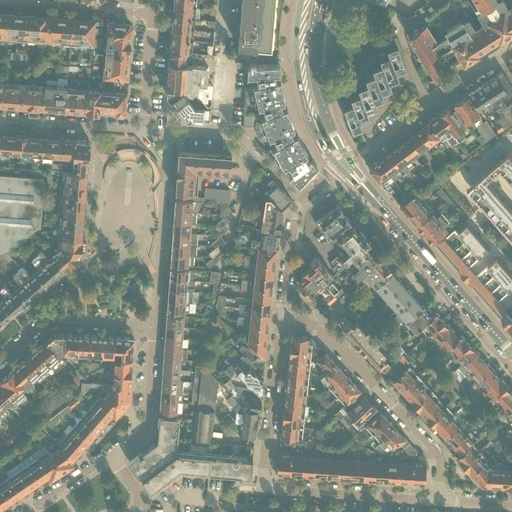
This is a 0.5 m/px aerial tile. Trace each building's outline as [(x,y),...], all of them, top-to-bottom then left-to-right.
[(174,0),(174,7),(195,8),(195,0),(174,0)] [(241,0),(237,46),(271,49),(274,0),(241,0)] [(362,0),(386,9),(389,0),(362,0)] [(408,36),(426,65),(436,59),(437,61),(439,59),(440,60),(456,50),(464,63),(476,55),(475,53),(498,38),(499,40),(505,37),(504,35),(509,32),(510,34),(511,32),(511,0),(474,0),(481,11),(477,13),(483,24),(474,29),(468,19),(463,23),(461,20),(445,31),(447,35),(436,43),(425,25),(408,36)] [(352,1),(351,8),(356,8),(356,10),(361,10),(360,11),(365,12),(365,13),(370,14),(369,15),(375,15),(376,8),(371,8),(371,7),(366,6),(367,5),(362,4),(362,3),(361,3),(357,2),(357,1),(352,1)] [(174,7),(173,18),(194,19),(195,8),(174,7)] [(5,39),(16,39),(18,15),(7,14),(5,39)] [(16,39),(27,40),(29,16),(18,15),(16,39)] [(27,40),(38,41),(40,17),(29,16),(27,40)] [(38,41),(48,42),(50,18),(40,17),(38,41)] [(48,42),(59,43),(61,19),(50,18),(48,42)] [(173,18),(172,29),(193,31),(194,19),(173,18)] [(59,43),(70,44),(72,20),(61,19),(59,43)] [(70,44),(81,45),(83,21),(72,20),(70,44)] [(81,45),(81,47),(85,47),(85,45),(90,45),(92,45),(94,21),(83,21),(81,45)] [(108,23),(107,34),(131,36),(132,27),(129,24),(108,23)] [(172,29),(171,40),(192,42),(193,31),(172,29)] [(107,34),(106,45),(130,47),(131,36),(107,34)] [(171,40),(170,51),(187,53),(191,53),(192,42),(171,40)] [(395,40),(392,41),(393,43),(385,46),(387,50),(395,73),(396,73),(406,69),(395,40)] [(106,45),(105,55),(129,57),(130,47),(106,45)] [(388,83),(389,83),(390,82),(399,79),(396,73),(395,73),(387,50),(385,51),(385,53),(378,55),(379,60),(388,83)] [(170,51),(169,63),(186,65),(187,53),(170,51)] [(26,53),(25,60),(36,61),(36,54),(26,53)] [(105,55),(104,66),(128,68),(129,57),(105,55)] [(436,59),(426,65),(425,66),(428,71),(428,72),(429,73),(430,73),(435,81),(440,78),(441,79),(444,77),(444,75),(446,74),(437,61),(436,59)] [(382,93),(383,92),(391,89),(389,83),(388,83),(379,60),(377,60),(378,62),(371,65),(372,69),(381,93),(382,93)] [(169,63),(166,95),(171,100),(173,98),(181,92),(190,85),(190,86),(208,108),(211,106),(211,100),(212,95),(213,84),(208,84),(210,67),(186,65),(169,63)] [(253,86),(256,97),(282,91),(280,80),(274,81),(273,74),(279,74),(279,64),(247,66),(247,76),(252,76),(253,80),(257,79),(258,85),(253,86)] [(128,68),(104,66),(103,76),(102,76),(102,78),(108,78),(108,81),(116,82),(116,83),(127,84),(128,68)] [(374,103),(375,102),(376,102),(384,99),(382,93),(381,93),(372,69),(370,70),(371,72),(363,75),(365,79),(374,103)] [(502,72),(480,86),(492,104),(493,104),(500,116),(498,117),(500,123),(503,128),(511,122),(511,103),(506,107),(501,99),(501,98),(508,93),(509,93),(511,90),(511,87),(502,72)] [(366,112),(367,112),(369,112),(377,109),(375,102),(374,103),(365,79),(363,80),(364,82),(356,85),(358,89),(366,112)] [(43,109),(54,110),(56,86),(56,84),(56,81),(45,80),(45,85),(43,109)] [(0,101),(0,105),(11,107),(12,83),(2,82),(0,101)] [(112,82),(112,88),(117,88),(121,88),(120,96),(116,95),(114,115),(122,116),(125,114),(127,89),(127,84),(116,83),(116,82),(112,82)] [(11,107),(21,108),(23,84),(12,83),(11,107)] [(21,108),(32,108),(34,84),(23,84),(21,108)] [(32,108),(43,109),(45,85),(34,84),(32,108)] [(56,86),(54,110),(65,111),(67,87),(67,85),(56,84),(56,86)] [(480,86),(468,94),(479,112),(480,112),(483,117),(486,116),(494,111),(490,105),(492,104),(480,86)] [(65,111),(76,112),(78,88),(67,87),(65,111)] [(76,112),(87,113),(88,89),(78,88),(76,112)] [(98,114),(114,115),(116,95),(120,96),(121,88),(112,88),(112,91),(100,90),(98,114)] [(87,113),(98,114),(100,90),(88,89),(87,113)] [(359,122),(360,122),(361,121),(370,118),(367,112),(366,112),(358,89),(356,90),(356,92),(349,95),(350,99),(359,122)] [(261,118),(265,128),(291,119),(287,108),(281,110),(279,103),(285,102),(282,91),(256,97),(259,112),(263,111),(265,116),(261,118)] [(176,101),(173,103),(184,117),(186,115),(187,117),(186,117),(186,118),(186,119),(186,120),(187,120),(187,121),(188,121),(189,121),(190,121),(190,120),(191,120),(191,119),(193,119),(193,121),(203,122),(210,122),(211,110),(194,108),(181,92),(173,98),(176,101)] [(452,104),(464,122),(467,126),(480,118),(478,115),(466,95),(452,104)] [(342,102),(341,102),(352,132),(353,132),(356,130),(361,128),(362,128),(361,124),(360,122),(359,122),(350,99),(348,99),(349,101),(342,104),(342,102)] [(438,114),(456,139),(457,140),(467,133),(469,131),(470,131),(467,126),(464,122),(452,104),(448,107),(438,114)] [(445,146),(446,147),(456,139),(438,114),(427,122),(445,146)] [(244,115),(243,126),(251,126),(252,116),(244,115)] [(273,148),(278,158),(302,145),(297,135),(292,138),(289,131),(295,129),(291,119),(265,128),(270,143),(274,141),(277,146),(273,148)] [(485,119),(475,125),(481,134),(477,137),(481,142),(485,139),(495,133),(485,119)] [(427,122),(417,130),(429,146),(433,143),(435,142),(440,149),(445,146),(427,122)] [(500,123),(494,127),(498,132),(503,128),(500,123)] [(417,130),(407,138),(425,161),(426,161),(427,162),(429,164),(433,161),(425,149),(429,146),(417,130)] [(0,139),(0,156),(9,157),(10,153),(11,136),(0,135),(0,139)] [(10,153),(20,154),(22,136),(17,136),(15,137),(11,136),(10,153)] [(20,154),(20,160),(30,161),(32,138),(27,138),(26,136),(22,136),(20,154)] [(32,138),(30,161),(41,162),(43,139),(32,138)] [(407,138),(397,145),(409,161),(413,158),(415,157),(421,165),(425,161),(407,138)] [(43,139),(41,162),(51,163),(52,157),(53,140),(43,139)] [(53,140),(52,157),(62,158),(64,139),(59,139),(58,140),(53,140)] [(64,139),(62,158),(73,158),(75,140),(64,139)] [(73,158),(72,170),(77,170),(76,172),(86,173),(86,171),(87,170),(90,144),(87,141),(75,140),(73,158)] [(302,145),(278,158),(286,171),(290,169),(293,174),(289,177),(299,187),(317,168),(311,160),(306,164),(302,158),(308,155),(302,145)] [(397,145),(387,153),(408,180),(413,177),(407,170),(413,165),(409,161),(397,145)] [(176,181),(176,184),(175,186),(176,186),(176,192),(175,192),(175,193),(194,194),(195,171),(230,174),(231,155),(230,156),(225,156),(225,155),(219,154),(219,155),(214,155),(214,154),(213,154),(213,155),(208,154),(208,153),(202,153),(202,154),(197,154),(197,153),(196,152),(196,153),(182,152),(180,152),(180,151),(179,151),(179,152),(178,152),(178,153),(179,153),(179,158),(178,158),(177,164),(178,164),(178,169),(177,169),(177,170),(178,170),(177,175),(176,175),(177,175),(177,181),(176,181)] [(493,167),(468,188),(477,198),(483,205),(485,207),(489,212),(489,211),(491,212),(504,201),(498,193),(488,182),(498,173),(501,171),(511,183),(511,154),(510,152),(493,167)] [(387,153),(376,161),(389,177),(392,181),(397,177),(398,177),(402,182),(406,182),(408,180),(387,153)] [(369,171),(383,186),(391,195),(394,192),(391,188),(385,180),(389,177),(376,161),(370,166),(369,171)] [(64,171),(63,183),(85,185),(86,180),(87,179),(87,174),(86,174),(86,173),(64,171)] [(0,174),(0,252),(16,247),(20,243),(38,227),(40,228),(40,225),(41,220),(43,191),(44,186),(44,181),(42,178),(0,174)] [(436,178),(432,182),(436,187),(441,184),(436,178)] [(265,189),(263,191),(281,209),(291,200),(271,179),(267,183),(272,189),(268,193),(265,189)] [(63,183),(62,194),(86,196),(86,191),(85,190),(85,185),(63,183)] [(174,210),(174,211),(196,212),(197,212),(201,202),(228,204),(229,190),(204,188),(204,198),(182,196),(182,200),(175,200),(174,200),(174,201),(175,201),(175,202),(174,202),(174,206),(175,206),(175,210),(174,210)] [(437,191),(446,202),(451,198),(442,188),(437,191)] [(281,209),(263,191),(259,221),(256,220),(255,227),(259,228),(257,238),(251,237),(250,245),(259,246),(259,247),(276,249),(282,210),(281,209)] [(408,200),(400,206),(409,216),(425,202),(421,197),(424,194),(420,191),(417,193),(408,200)] [(62,194),(62,204),(83,206),(84,201),(85,200),(86,196),(62,194)] [(451,198),(446,202),(454,210),(458,206),(451,198)] [(489,212),(511,238),(511,209),(504,201),(491,212),(489,211),(489,212)] [(417,225),(418,226),(434,213),(433,212),(434,212),(425,202),(409,216),(415,223),(416,222),(418,224),(417,225)] [(62,204),(61,215),(84,217),(84,212),(83,211),(83,206),(62,204)] [(323,234),(330,243),(332,241),(330,239),(341,230),(349,223),(349,219),(347,216),(344,216),(343,216),(341,214),(343,211),(337,204),(315,224),(321,230),(322,229),(325,232),(323,234)] [(219,214),(222,218),(223,219),(225,216),(232,211),(228,207),(219,214)] [(173,221),(173,222),(191,223),(195,223),(196,212),(174,211),(175,211),(174,216),(173,216),(173,220),(174,220),(174,221),(173,221)] [(418,226),(426,235),(446,217),(443,213),(438,217),(434,213),(418,226)] [(61,215),(60,226),(82,228),(82,223),(83,222),(84,217),(61,215)] [(223,219),(216,224),(220,229),(223,226),(229,221),(229,220),(225,216),(223,219)] [(446,217),(426,235),(433,244),(449,230),(445,225),(450,221),(446,217)] [(172,232),(190,234),(191,223),(173,222),(174,222),(174,223),(173,223),(172,227),(173,227),(173,232),(172,232)] [(439,243),(448,252),(473,230),(468,224),(458,232),(455,229),(446,237),(439,243)] [(60,226),(59,237),(82,239),(82,234),(81,232),(82,228),(60,226)] [(220,229),(214,234),(217,238),(220,236),(227,231),(223,226),(220,229)] [(330,261),(334,265),(365,237),(360,231),(357,233),(351,226),(343,233),(341,230),(330,239),(332,241),(330,243),(333,246),(340,240),(344,245),(337,251),(339,253),(330,261)] [(448,252),(456,261),(481,239),(473,230),(448,252)] [(42,231),(40,232),(51,245),(56,237),(47,235),(42,231)] [(197,234),(190,234),(172,232),(172,233),(173,233),(173,237),(172,237),(171,241),(172,241),(172,243),(171,243),(196,245),(197,234)] [(217,238),(211,244),(215,248),(217,246),(218,246),(224,240),(220,236),(217,238)] [(55,253),(53,255),(66,269),(68,267),(80,257),(81,254),(82,239),(59,237),(58,245),(55,248),(57,250),(57,251),(55,253)] [(331,267),(339,277),(374,247),(365,237),(334,265),(331,267)] [(464,271),(490,249),(481,239),(456,261),(464,271)] [(195,256),(196,245),(171,243),(172,243),(172,245),(171,245),(171,249),(172,249),(172,254),(171,254),(193,256),(195,256)] [(215,248),(208,253),(212,258),(215,256),(221,250),(218,246),(217,246),(215,248)] [(360,276),(378,260),(382,256),(374,247),(339,277),(348,286),(360,276)] [(244,255),(244,261),(275,264),(276,251),(255,249),(254,258),(251,257),(251,256),(244,255)] [(53,255),(48,259),(46,257),(47,257),(41,251),(36,255),(55,276),(59,273),(60,275),(66,269),(53,255)] [(7,252),(0,254),(0,259),(9,269),(16,263),(7,252)] [(193,256),(171,254),(172,254),(171,259),(170,259),(170,263),(171,263),(171,264),(170,264),(170,265),(171,265),(193,267),(193,256)] [(55,276),(36,255),(31,259),(39,267),(34,272),(45,285),(46,284),(48,284),(51,281),(50,280),(55,276)] [(212,258),(206,263),(209,268),(219,260),(218,260),(215,256),(212,258)] [(325,286),(332,293),(336,298),(342,293),(332,281),(329,284),(327,283),(329,281),(327,279),(331,275),(315,257),(308,263),(310,265),(308,267),(325,286)] [(474,282),(474,283),(480,289),(506,267),(497,257),(488,266),(478,274),(472,280),(474,282)] [(370,282),(374,286),(391,271),(385,264),(383,266),(378,260),(360,276),(368,285),(370,282)] [(478,260),(472,265),(478,272),(484,267),(478,260)] [(254,265),(253,274),(273,276),(275,264),(244,261),(243,265),(250,265),(250,264),(254,265)] [(45,285),(34,272),(29,276),(27,274),(28,273),(22,267),(18,271),(36,293),(40,289),(42,289),(45,287),(44,285),(45,285)] [(319,291),(325,286),(308,267),(302,273),(304,275),(297,281),(302,286),(300,288),(309,297),(314,292),(313,291),(316,288),(319,291)] [(480,289),(488,298),(511,277),(511,274),(506,267),(480,289)] [(169,279),(187,280),(189,280),(191,280),(193,279),(193,278),(194,278),(194,277),(194,276),(194,275),(194,274),(194,273),(193,272),(193,271),(192,271),(190,270),(187,269),(171,268),(170,268),(169,269),(170,269),(170,270),(169,270),(169,274),(170,274),(170,279),(169,279)] [(36,293),(18,271),(13,276),(18,282),(19,282),(20,284),(16,288),(27,301),(28,300),(29,301),(32,298),(31,297),(36,293)] [(211,271),(209,281),(214,282),(218,283),(220,273),(221,272),(211,271)] [(375,286),(386,299),(403,284),(391,271),(374,286),(374,287),(375,286)] [(242,280),(241,285),(272,289),(273,276),(253,274),(252,282),(248,282),(249,281),(242,280)] [(511,277),(488,298),(497,308),(511,294),(511,277)] [(168,289),(168,290),(186,291),(193,292),(194,292),(194,281),(187,280),(169,279),(170,279),(169,284),(168,284),(168,288),(169,288),(169,290),(168,289)] [(25,302),(27,301),(16,288),(11,292),(8,290),(9,289),(4,284),(0,287),(0,290),(6,297),(17,310),(22,306),(23,306),(26,303),(25,302)] [(403,284),(386,299),(397,311),(391,316),(394,319),(395,318),(396,320),(395,320),(400,326),(422,306),(403,284)] [(251,289),(250,299),(271,301),(272,289),(241,285),(241,290),(248,290),(248,289),(251,289)] [(167,300),(167,301),(189,302),(192,302),(193,292),(186,291),(168,290),(169,290),(169,292),(168,292),(167,296),(168,296),(168,300),(167,300)] [(336,298),(332,293),(324,300),(329,305),(336,298)] [(511,294),(497,308),(511,325),(511,294)] [(218,295),(216,303),(223,306),(226,296),(218,295)] [(17,310),(6,297),(0,301),(0,315),(4,321),(5,320),(6,320),(9,318),(9,317),(17,310)] [(342,297),(338,300),(346,308),(349,305),(342,297)] [(239,305),(239,310),(249,311),(269,313),(271,301),(250,299),(249,305),(246,305),(246,306),(239,305)] [(189,302),(167,301),(168,301),(168,306),(167,306),(166,310),(167,310),(167,311),(166,311),(167,312),(189,313),(189,302)] [(405,328),(411,334),(418,327),(433,314),(428,308),(425,310),(422,306),(400,326),(403,330),(405,328)] [(238,317),(237,323),(268,326),(269,313),(249,311),(248,319),(244,319),(244,318),(238,317)] [(418,327),(425,336),(443,320),(437,313),(434,313),(433,314),(418,327)] [(165,325),(165,326),(183,327),(183,316),(167,315),(166,315),(166,316),(167,316),(166,326),(165,325)] [(369,324),(368,324),(373,330),(374,329),(384,320),(379,315),(369,324)] [(355,341),(360,347),(373,335),(368,329),(366,331),(356,321),(353,325),(345,316),(337,322),(355,341)] [(218,319),(214,324),(219,329),(224,324),(218,319)] [(387,328),(391,333),(400,326),(395,320),(387,328)] [(431,338),(435,342),(451,328),(448,324),(446,324),(443,320),(425,336),(426,336),(429,340),(431,338)] [(247,327),(246,336),(267,338),(268,326),(237,323),(237,327),(244,328),(244,326),(247,327)] [(165,336),(164,337),(182,338),(183,327),(165,326),(166,326),(166,336),(165,336)] [(400,326),(391,333),(395,338),(404,331),(403,330),(400,326)] [(437,348),(441,352),(458,338),(455,334),(454,332),(451,328),(435,342),(439,347),(437,348)] [(45,341),(59,357),(59,356),(61,355),(64,353),(65,334),(54,333),(45,341)] [(71,356),(76,357),(77,335),(71,335),(71,334),(68,334),(67,335),(65,335),(65,334),(64,353),(64,352),(71,353),(71,356)] [(82,353),(89,354),(90,336),(88,336),(87,335),(84,335),(83,336),(77,335),(76,357),(82,357),(82,353)] [(95,358),(101,358),(102,337),(96,336),(95,336),(92,335),(91,336),(90,336),(89,354),(96,354),(95,358)] [(373,335),(360,347),(383,372),(390,365),(386,361),(382,356),(386,353),(377,343),(379,340),(373,335)] [(106,355),(113,356),(114,349),(114,338),(113,338),(112,337),(109,336),(108,337),(102,337),(101,358),(106,359),(106,355)] [(267,338),(246,336),(245,342),(260,356),(260,357),(265,357),(267,338)] [(291,338),(290,348),(311,350),(311,345),(308,344),(309,337),(293,336),(291,338)] [(458,338),(446,348),(447,350),(449,352),(448,354),(451,358),(468,343),(462,336),(460,336),(458,338)] [(121,350),(120,360),(132,360),(132,357),(133,355),(133,353),(132,352),(133,350),(134,350),(134,340),(133,338),(122,337),(122,338),(121,338),(120,337),(117,337),(116,338),(114,338),(114,349),(121,350)] [(164,347),(181,349),(182,338),(164,337),(165,337),(165,347),(164,347)] [(238,339),(234,343),(235,344),(244,352),(240,356),(244,360),(251,367),(253,367),(257,362),(257,360),(257,359),(258,357),(251,351),(249,348),(239,339),(238,339)] [(57,371),(65,364),(45,341),(36,349),(51,366),(57,371)] [(457,361),(461,365),(476,351),(473,347),(472,347),(468,343),(451,358),(455,363),(457,361)] [(163,358),(180,359),(186,360),(187,349),(181,349),(164,347),(164,348),(165,348),(164,358),(163,358)] [(290,348),(289,359),(310,361),(311,350),(290,348)] [(46,370),(51,366),(36,349),(27,357),(42,375),(47,371),(46,370)] [(460,381),(466,375),(483,360),(480,357),(480,355),(476,351),(461,365),(452,373),(460,381)] [(318,358),(316,359),(326,370),(320,376),(322,378),(323,379),(337,366),(336,365),(324,352),(321,354),(318,358)] [(403,356),(399,360),(405,366),(409,362),(403,356)] [(39,378),(42,375),(27,357),(17,366),(16,367),(15,367),(24,377),(25,376),(26,375),(33,383),(34,382),(34,381),(38,377),(39,378)] [(162,369),(179,370),(180,359),(163,358),(164,359),(163,369),(162,369)] [(289,359),(288,370),(308,372),(310,361),(289,359)] [(110,367),(109,372),(110,373),(113,373),(131,374),(131,368),(132,367),(133,364),(132,363),(132,360),(120,360),(120,361),(114,360),(113,367),(110,367)] [(237,364),(233,369),(236,372),(239,375),(253,388),(261,395),(262,380),(255,373),(250,368),(241,360),(241,361),(242,361),(238,365),(237,364)] [(471,377),(476,382),(491,368),(488,364),(486,364),(483,360),(466,375),(470,379),(471,377)] [(397,361),(393,365),(401,373),(404,369),(397,361)] [(89,362),(88,372),(94,369),(98,366),(98,363),(93,363),(89,362)] [(202,365),(201,376),(216,394),(217,381),(212,376),(207,369),(202,365)] [(212,365),(207,369),(212,376),(217,371),(212,365)] [(229,366),(225,370),(231,376),(236,372),(229,366)] [(322,380),(330,388),(345,374),(337,366),(323,379),(322,380)] [(392,381),(400,389),(416,374),(409,366),(392,381)] [(32,383),(33,383),(26,375),(25,376),(24,377),(15,367),(6,375),(21,392),(27,387),(27,388),(32,383)] [(432,367),(428,371),(432,375),(436,371),(432,367)] [(477,388),(481,392),(498,377),(495,373),(495,372),(491,368),(476,382),(479,386),(477,388)] [(76,369),(73,372),(79,379),(83,378),(82,376),(81,376),(77,370),(76,369)] [(161,379),(161,380),(179,381),(179,370),(162,369),(163,369),(162,379),(161,379)] [(288,370),(287,381),(307,383),(308,372),(288,370)] [(112,384),(112,385),(130,386),(130,384),(131,383),(132,380),(131,379),(131,374),(113,373),(110,373),(110,378),(113,378),(112,384)] [(330,388),(337,396),(352,382),(345,374),(330,388)] [(400,389),(407,397),(424,382),(416,374),(400,389)] [(6,375),(0,380),(0,385),(14,401),(16,404),(25,396),(21,392),(6,375)] [(201,376),(200,387),(215,404),(216,394),(201,376)] [(486,395),(490,399),(506,385),(503,381),(501,381),(498,377),(481,392),(485,396),(486,395)] [(161,390),(182,392),(183,381),(179,381),(161,380),(162,380),(162,390),(161,390)] [(287,381),(286,392),(306,394),(307,383),(287,381)] [(352,382),(337,396),(344,404),(360,390),(352,382)] [(407,397),(415,405),(431,390),(424,382),(407,397)] [(80,392),(83,394),(89,387),(92,387),(90,383),(81,383),(80,392)] [(112,385),(90,383),(92,387),(99,387),(106,393),(123,408),(130,400),(131,386),(130,386),(112,385)] [(10,404),(14,401),(0,385),(0,402),(5,408),(10,404)] [(500,406),(501,407),(511,397),(511,392),(510,390),(510,389),(506,385),(490,399),(489,401),(496,409),(500,405),(500,406)] [(196,415),(193,441),(209,443),(210,443),(215,404),(200,387),(197,411),(196,415)] [(243,409),(243,410),(258,412),(260,399),(251,397),(251,396),(250,396),(250,394),(248,393),(248,389),(235,387),(234,391),(241,394),(243,394),(241,403),(244,404),(243,409)] [(451,387),(447,391),(454,398),(458,395),(451,387)] [(160,401),(177,402),(181,403),(182,392),(161,390),(161,391),(162,391),(161,401),(160,401)] [(415,405),(422,413),(439,398),(431,390),(415,405)] [(286,392),(284,403),(305,405),(306,394),(286,392)] [(65,400),(58,393),(50,400),(56,408),(65,400)] [(100,395),(96,400),(114,416),(115,417),(123,408),(106,393),(103,398),(100,395)] [(470,394),(465,399),(469,403),(474,398),(470,394)] [(314,395),(313,403),(321,404),(319,396),(314,395)] [(346,412),(340,417),(348,425),(353,421),(361,429),(365,425),(365,426),(368,423),(380,412),(364,395),(346,412)] [(242,413),(241,423),(256,426),(258,412),(243,410),(231,396),(226,400),(237,412),(242,413)] [(507,417),(511,412),(511,397),(501,407),(497,411),(502,415),(503,413),(507,417)] [(422,413),(430,422),(446,406),(439,398),(422,413)] [(474,398),(469,403),(472,406),(477,402),(474,398)] [(76,399),(67,406),(70,408),(79,401),(76,399)] [(461,399),(457,403),(461,407),(466,403),(461,399)] [(96,400),(88,409),(106,425),(107,423),(110,423),(112,420),(112,419),(114,416),(96,400)] [(177,402),(160,401),(160,402),(161,402),(160,412),(159,411),(159,412),(160,412),(176,414),(177,402)] [(284,403),(283,414),(304,416),(307,416),(308,406),(305,406),(305,405),(284,403)] [(67,406),(58,413),(61,415),(61,416),(71,409),(70,408),(67,406)] [(430,422),(437,430),(454,414),(446,406),(430,422)] [(88,409),(81,417),(99,433),(100,432),(102,432),(105,429),(104,427),(106,425),(88,409)] [(484,411),(480,416),(483,419),(488,415),(484,411)] [(58,412),(49,420),(54,424),(55,425),(63,417),(61,416),(61,415),(58,413),(58,412)] [(365,426),(373,434),(388,420),(380,412),(368,423),(365,426)] [(256,426),(241,423),(237,423),(228,413),(223,417),(239,435),(255,437),(256,426)] [(283,414),(282,424),(303,427),(304,416),(283,414)] [(437,430),(445,438),(461,422),(454,414),(437,430)] [(138,454),(129,461),(129,462),(136,471),(137,471),(140,476),(142,479),(152,493),(181,471),(251,477),(252,460),(176,453),(174,451),(176,417),(172,417),(159,416),(157,441),(142,453),(139,455),(138,454)] [(489,416),(484,421),(485,421),(489,426),(494,421),(490,417),(489,416)] [(81,417),(73,426),(91,442),(92,441),(95,440),(97,438),(97,436),(99,433),(81,417)] [(41,426),(40,427),(46,431),(54,424),(49,420),(41,426)] [(380,442),(394,429),(392,427),(392,425),(388,420),(373,434),(380,442)] [(30,421),(24,427),(27,430),(34,424),(30,421)] [(445,438),(452,446),(469,431),(461,422),(445,438)] [(303,427),(282,424),(281,436),(301,439),(303,427)] [(73,426),(66,435),(84,450),(85,449),(87,449),(90,446),(89,444),(91,442),(73,426)] [(22,428),(14,435),(17,438),(23,433),(25,431),(22,428)] [(38,428),(33,433),(37,438),(43,433),(44,433),(38,428)] [(318,429),(310,436),(317,443),(324,437),(318,429)] [(377,445),(374,448),(383,449),(388,445),(388,446),(390,448),(398,441),(399,443),(404,448),(409,443),(398,431),(396,431),(394,429),(380,442),(377,445)] [(452,446),(460,454),(472,443),(476,439),(469,431),(452,446)] [(363,439),(358,433),(351,438),(359,442),(363,439)] [(14,434),(8,438),(12,442),(17,438),(14,435),(14,434)] [(61,446),(60,447),(75,460),(76,459),(77,458),(80,458),(82,455),(81,453),(84,450),(66,435),(59,443),(61,445),(61,446)] [(52,452),(49,454),(61,472),(73,465),(72,463),(74,462),(75,460),(60,447),(56,443),(49,447),(52,452)] [(403,449),(402,450),(406,455),(407,453),(413,448),(409,443),(404,448),(403,448),(403,449)] [(457,457),(457,459),(463,466),(479,451),(474,446),(472,443),(460,454),(457,457)] [(407,453),(406,455),(410,459),(411,458),(417,452),(413,448),(407,453)] [(47,451),(38,457),(52,479),(61,472),(47,451)] [(463,466),(471,474),(484,461),(485,462),(487,459),(479,451),(463,466)] [(282,473),(290,474),(292,456),(291,456),(289,453),(279,453),(278,468),(277,469),(276,473),(278,474),(281,474),(282,473)] [(301,474),(302,474),(304,457),(292,456),(290,474),(295,474),(296,475),(300,475),(301,474)] [(38,457),(28,464),(41,484),(43,483),(44,484),(48,482),(47,480),(51,478),(51,479),(52,479),(38,457)] [(313,475),(314,475),(316,458),(304,457),(302,474),(307,475),(308,476),(312,476),(313,475)] [(325,476),(326,476),(328,459),(316,458),(314,475),(319,476),(320,477),(324,477),(325,476)] [(326,476),(338,477),(340,459),(328,459),(326,476)] [(345,478),(350,479),(352,460),(340,459),(338,477),(343,477),(345,478)] [(357,478),(363,479),(364,461),(352,460),(350,479),(356,479),(357,478)] [(369,480),(375,481),(376,462),(364,461),(363,479),(367,479),(369,480)] [(482,486),(489,486),(490,468),(487,468),(487,464),(485,462),(484,461),(471,474),(482,486)] [(382,480),(387,480),(388,463),(376,462),(375,481),(380,481),(382,480)] [(412,465),(411,482),(418,482),(420,484),(423,484),(424,483),(425,479),(424,478),(425,463),(415,462),(412,464),(412,465)] [(394,481),(399,481),(400,464),(388,463),(387,480),(388,480),(389,482),(392,482),(394,481)] [(496,487),(501,487),(503,463),(497,463),(497,465),(492,465),(492,468),(490,468),(489,486),(491,486),(492,487),(495,488),(496,487)] [(508,488),(511,488),(511,466),(509,466),(509,464),(503,463),(501,487),(507,487),(508,488)] [(28,464),(19,470),(32,490),(33,489),(35,490),(38,488),(38,486),(41,484),(28,464)] [(399,481),(411,482),(412,465),(412,464),(400,464),(399,481)] [(19,470),(9,477),(23,497),(24,496),(26,496),(29,494),(29,492),(32,490),(19,470)] [(9,477),(0,483),(13,503),(14,502),(16,503),(19,501),(20,499),(23,497),(9,477)] [(0,483),(0,503),(4,509),(8,507),(9,507),(13,505),(12,503),(13,503),(0,483)]
